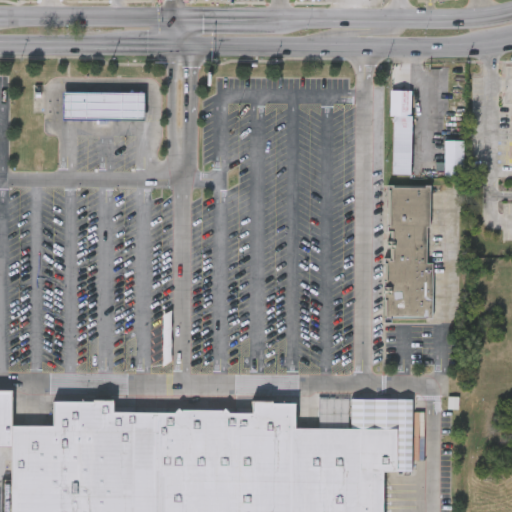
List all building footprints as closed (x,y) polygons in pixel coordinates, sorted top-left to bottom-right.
[(390,174),(391,80),(399,80),(399,88),(411,88),(410,174),(390,174)] [(63,118),(63,90),(145,90),(145,118),(63,118)] [(444,177),(444,140),(464,140),(464,177),(444,177)] [(428,319),(387,318),(388,186),(429,186),(428,319)] [(162,313),(164,363),(172,363),(171,313),(162,313)] [(411,352),(410,332),(386,333),(387,353),(411,352)] [(12,446),(0,446),(0,387),(12,388),(12,424),(12,446)] [(12,424),(52,424),(52,398),(113,399),(113,411),(252,412),(252,399),(296,400),(296,426),(319,426),(319,399),(413,400),(412,472),(385,472),(384,511),(11,511),(12,446),(12,424)]
